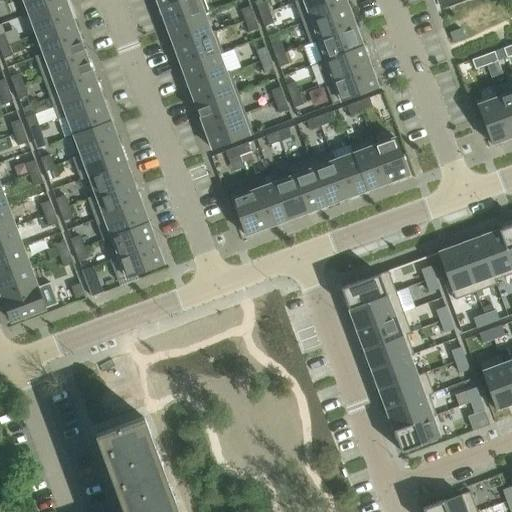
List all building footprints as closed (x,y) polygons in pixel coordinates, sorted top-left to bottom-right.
[(66,1),(65,0),(19,0),(25,16),(66,1)] [(178,0),(160,7),(168,27),(204,14),(198,0),(178,0)] [(295,3),(303,23),(307,22),(348,7),(345,0),(303,0),(300,1),(295,3)] [(73,21),(66,1),(25,16),(26,17),(30,15),(37,34),(73,21)] [(256,5),(261,16),(270,12),(266,1),(256,5)] [(241,10),(246,21),(255,18),(251,7),(241,10)] [(303,23),(310,44),(315,42),(355,27),(348,7),(307,22),(303,23)] [(261,16),(265,27),(274,24),(270,12),(261,16)] [(168,27),(175,47),(211,34),(216,32),(215,31),(211,33),(204,14),(168,27)] [(246,21),(250,33),(259,29),(255,18),(246,21)] [(81,41),(73,21),(37,34),(44,54),(35,57),(36,58),(81,41)] [(311,45),(315,43),(322,61),(317,63),(318,64),(322,62),(363,47),(355,27),(315,42),(310,44),(311,45)] [(175,47),(183,68),(219,54),(223,53),(216,32),(211,34),(175,47)] [(88,61),(81,41),(36,58),(43,78),(88,61)] [(285,53),(281,42),(271,45),(276,56),(285,53)] [(12,57),(7,45),(0,48),(4,59),(12,57)] [(256,51),(261,62),(270,58),(266,47),(256,51)] [(318,64),(325,84),(330,82),(370,67),(363,47),(322,62),(318,64)] [(495,52),(483,56),(487,66),(498,61),(495,52)] [(183,68),(190,88),(226,75),(231,73),(230,72),(226,74),(219,55),(224,54),(223,53),(219,54),(183,68)] [(289,64),(285,53),(276,56),(280,68),(289,64)] [(483,56),(472,60),(476,70),(487,66),(483,56)] [(261,62),(265,73),(274,70),(270,58),(261,62)] [(96,82),(88,61),(43,78),(51,98),(96,82)] [(325,84),(333,105),(338,104),(378,89),(370,67),(330,82),(325,84)] [(190,88),(198,108),(234,95),(238,93),(231,73),(226,75),(190,88)] [(22,86),(18,75),(11,77),(15,89),(22,86)] [(9,91),(5,80),(0,81),(0,88),(2,94),(9,91)] [(103,102),(96,82),(51,98),(58,119),(103,102)] [(286,86),(291,97),(300,93),(296,82),(286,86)] [(27,97),(22,86),(15,89),(19,100),(27,97)] [(271,91),(276,102),(285,99),(281,88),(271,91)] [(13,102),(9,91),(2,94),(6,105),(13,102)] [(198,108),(205,128),(241,115),(246,113),(238,93),(234,95),(198,108)] [(291,97),(295,108),(304,105),(300,93),(291,97)] [(511,93),(499,98),(511,133),(511,93)] [(362,111),(373,107),(370,98),(358,102),(362,111)] [(511,133),(499,98),(478,106),(492,144),(511,136),(511,133)] [(276,102),(280,114),(289,110),(285,99),(276,102)] [(111,122),(103,102),(58,119),(59,120),(68,117),(74,135),(70,136),(70,137),(111,122)] [(351,116),(362,111),(358,102),(347,106),(351,116)] [(249,136),(254,135),(246,113),(241,115),(205,128),(213,150),(249,136)] [(321,126),(333,122),(329,113),(318,117),(321,126)] [(37,126),(33,115),(26,118),(30,129),(37,126)] [(310,131),(321,126),(318,117),(307,121),(310,131)] [(24,131),(20,120),(13,123),(17,134),(24,131)] [(70,137),(77,157),(73,158),(73,159),(118,142),(111,122),(70,137)] [(42,138),(37,126),(30,129),(34,140),(42,138)] [(281,141),(292,137),(289,128),(277,132),(281,141)] [(29,143),(24,131),(17,134),(21,145),(29,143)] [(270,146),(281,141),(277,132),(266,136),(270,146)] [(371,137),(351,145),(368,190),(388,182),(371,137)] [(373,137),(371,137),(388,182),(409,175),(396,139),(376,146),(373,137)] [(126,163),(118,142),(73,159),(81,179),(126,163)] [(240,156),(252,152),(248,143),(237,147),(240,156)] [(351,145),(350,145),(353,154),(335,161),(332,152),(331,152),(348,197),(368,190),(351,145)] [(229,161),(240,156),(237,147),(226,151),(229,161)] [(331,152),(311,160),(327,205),(348,197),(331,152)] [(52,167),(48,156),(41,158),(45,170),(52,167)] [(311,160),(290,167),(307,212),(327,205),(311,160)] [(39,172),(35,161),(28,163),(32,175),(39,172)] [(97,195),(88,199),(88,200),(133,183),(126,163),(81,179),(81,181),(90,177),(97,195)] [(57,178),(52,167),(45,170),(49,181),(57,178)] [(290,167),(289,168),(293,177),(274,184),(287,220),(307,212),(290,167)] [(43,183),(39,172),(32,175),(36,186),(43,183)] [(141,203),(133,183),(88,200),(96,220),(141,203)] [(274,184),(254,191),(253,187),(252,187),(267,227),(287,220),(274,184)] [(252,187),(230,195),(245,235),(267,227),(252,187)] [(67,207),(63,196),(56,199),(60,210),(67,207)] [(54,212),(50,201),(43,204),(47,215),(54,212)] [(148,223),(141,203),(96,220),(103,240),(148,223)] [(7,207),(0,209),(0,232),(15,227),(7,207)] [(72,219),(67,207),(60,210),(64,221),(72,219)] [(58,224),(54,212),(47,215),(51,226),(58,224)] [(115,258),(110,259),(111,260),(156,244),(148,223),(103,240),(104,241),(108,240),(115,258)] [(511,225),(499,230),(511,263),(511,225)] [(15,227),(0,232),(0,255),(22,247),(15,227)] [(511,263),(499,230),(479,238),(497,285),(496,280),(511,274),(511,263)] [(82,248),(78,237),(71,239),(75,251),(82,248)] [(479,238),(459,245),(477,292),(497,285),(479,238)] [(69,253),(65,242),(58,244),(62,256),(69,253)] [(119,282),(164,265),(156,244),(111,260),(119,282)] [(459,245),(438,253),(456,300),(477,292),(459,245)] [(22,247),(0,255),(0,278),(30,267),(22,247)] [(87,259),(82,248),(75,251),(79,262),(87,259)] [(74,264),(69,253),(62,256),(66,267),(74,264)] [(431,266),(422,270),(426,281),(435,278),(431,266)] [(30,267),(0,278),(0,290),(4,300),(37,288),(30,267)] [(389,271),(341,289),(349,310),(388,295),(396,292),(389,271)] [(435,278),(426,281),(430,292),(439,289),(435,278)] [(98,290),(94,279),(86,282),(91,293),(98,290)] [(85,295),(81,284),(73,287),(77,298),(85,295)] [(37,288),(4,300),(11,320),(45,308),(37,288)] [(388,295),(349,310),(357,330),(395,316),(404,312),(396,292),(388,295)] [(446,307),(437,310),(441,321),(450,318),(446,307)] [(496,311),(485,315),(488,324),(500,320),(496,311)] [(395,316),(357,330),(364,350),(402,336),(411,332),(404,312),(395,316)] [(485,315),(473,319),(477,328),(488,324),(485,315)] [(450,318),(441,321),(445,333),(454,329),(450,318)] [(502,326),(490,330),(494,339),(505,335),(502,326)] [(490,330),(479,334),(482,343),(494,339),(490,330)] [(402,336),(364,350),(372,370),(410,356),(414,354),(407,335),(412,333),(411,332),(402,336)] [(461,347),(452,351),(456,362),(465,359),(461,347)] [(410,356),(372,370),(379,391),(418,376),(426,373),(426,372),(417,376),(410,357),(415,355),(414,354),(410,356)] [(511,388),(500,355),(479,363),(496,410),(511,404),(511,388)] [(500,355),(511,388),(511,360),(504,364),(500,355)] [(465,359),(456,362),(460,373),(469,370),(465,359)] [(418,376),(379,391),(387,411),(425,397),(434,393),(426,373),(418,376)] [(476,388),(467,391),(471,403),(480,399),(476,388)] [(425,397),(387,411),(394,431),(432,417),(437,415),(430,396),(434,394),(434,393),(425,397)] [(480,399),(471,403),(475,414),(484,410),(480,399)] [(432,417),(394,431),(402,452),(440,438),(433,417),(437,416),(437,415),(432,417)] [(178,511),(144,419),(145,418),(145,417),(96,435),(97,436),(125,511),(178,511)] [(511,486),(503,490),(508,501),(511,499),(511,486)] [(477,511),(470,491),(423,509),(424,511),(477,511)]
